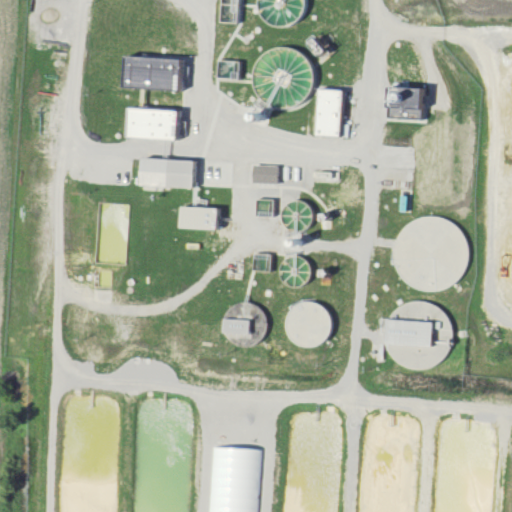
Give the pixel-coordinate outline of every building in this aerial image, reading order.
[(264,108),(310,103),(309,88),(316,87),(311,46),(257,52),(264,108)] [(129,54),(128,88),(183,90),(184,56),(129,54)] [(220,77),(241,78),(242,60),(221,60),(220,77)] [(343,135),(345,89),(321,89),(320,135),(343,135)] [(131,137),(180,139),(181,110),(132,108),(131,137)] [(197,187),(198,160),(144,158),(144,185),(197,187)] [(280,184),(281,165),(256,164),(255,183),(280,184)] [(183,227),(220,228),(221,207),(184,206),(183,227)] [(292,345),(332,345),(331,302),(292,303),(292,345)] [(255,333),(256,303),(228,303),(227,332),(255,333)] [(212,511),(259,511),(262,449),(215,447),(212,511)]
